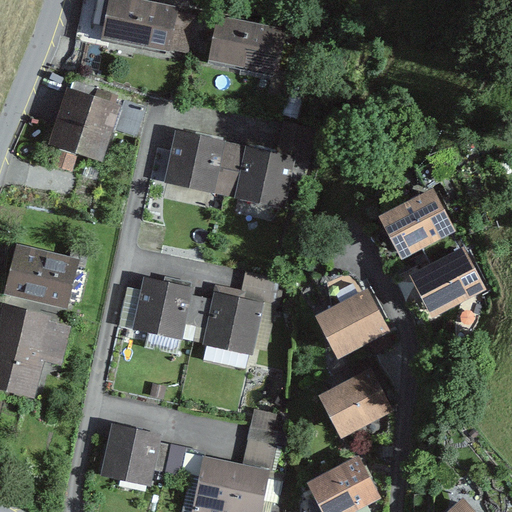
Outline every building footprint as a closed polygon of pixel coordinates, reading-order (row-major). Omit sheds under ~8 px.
[(179,11),(117,0),(110,0),(103,41),(171,54),(179,11)] [(285,35),(217,21),(209,60),(276,75),(285,35)] [(329,30),(311,25),(305,49),(325,53),(329,30)] [(117,113),(60,97),(45,153),(101,168),(117,113)] [(225,144),(173,134),(163,187),(214,197),(225,144)] [(244,149),(233,199),(280,209),(290,159),(244,149)] [(435,192),(382,222),(406,264),(459,233),(435,192)] [(79,263),(19,246),(5,294),(65,311),(79,263)] [(464,251),(412,282),(435,320),(487,289),(464,251)] [(248,267),(241,293),(273,301),(279,275),(248,267)] [(193,294),(143,285),(134,336),(183,344),(193,294)] [(368,294),(317,321),(339,362),(390,335),(368,294)] [(260,305),(211,296),(201,346),(250,355),(260,305)] [(69,325),(5,311),(0,331),(0,390),(33,398),(41,364),(59,368),(69,325)] [(368,375),(320,402),(342,440),(390,413),(368,375)] [(160,437),(110,426),(98,479),(148,490),(160,437)] [(281,435),(246,429),(240,461),(275,468),(281,435)] [(200,454),(169,447),(162,475),(194,482),(200,454)] [(191,511),(223,511),(234,465),(203,459),(191,511)] [(360,460),(309,488),(321,511),(359,511),(381,501),(360,460)] [(234,465),(223,511),(260,511),(269,472),(234,465)] [(473,511),(464,503),(454,511),(473,511)]
